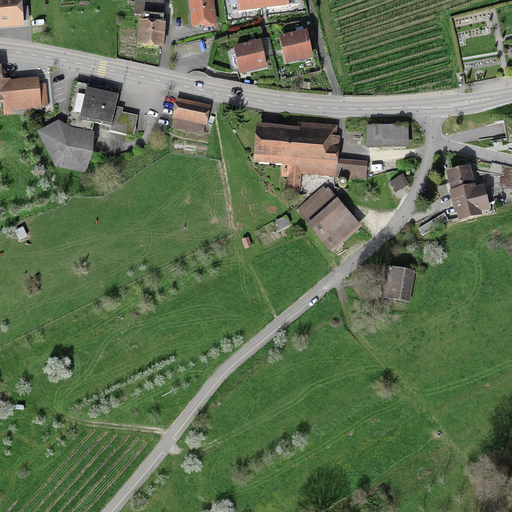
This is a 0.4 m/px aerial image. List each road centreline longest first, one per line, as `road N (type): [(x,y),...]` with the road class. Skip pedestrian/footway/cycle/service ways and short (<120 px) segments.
road 1 (residential): [(105,511),(207,382),(364,255),(415,203),(433,142)]
road 2 (secondary): [(429,107),(290,104),(0,50)]
road 3 (track): [(280,323),(239,240),(215,92)]
